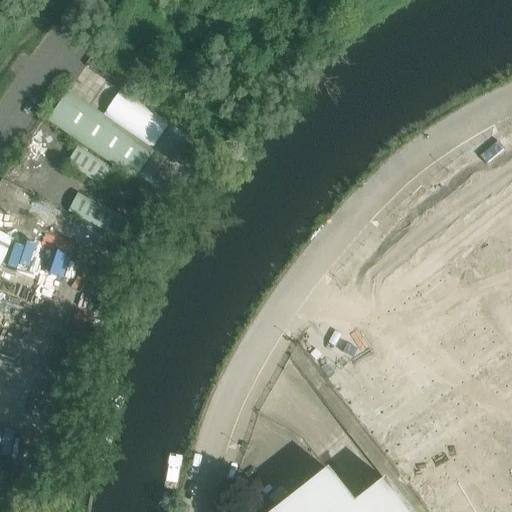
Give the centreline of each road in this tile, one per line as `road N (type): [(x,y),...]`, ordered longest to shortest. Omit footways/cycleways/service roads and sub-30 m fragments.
road 1 (unclassified): [(196,511),(226,405),(307,269),(400,168),(511,100)]
road 2 (unclassified): [(0,146),(57,51),(102,0)]
